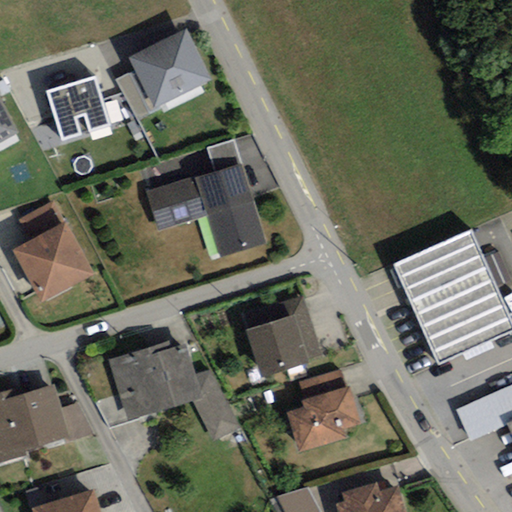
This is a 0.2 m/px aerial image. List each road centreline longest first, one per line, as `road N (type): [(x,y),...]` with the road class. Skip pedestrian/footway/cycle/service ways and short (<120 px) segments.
road 1 (residential): [(321,256),(0,359)]
road 2 (residential): [(478,511),(439,461),(321,256)]
road 3 (residential): [(321,256),(202,0)]
